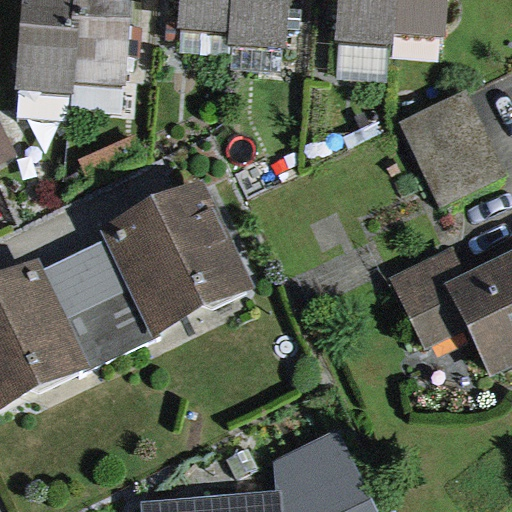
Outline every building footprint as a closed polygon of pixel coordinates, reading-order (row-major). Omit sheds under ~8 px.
[(74,105),(75,87),(79,36),(72,33),(74,0),(24,0),(15,99),(74,105)] [(74,0),(72,33),(79,36),(75,87),(126,91),(132,0),(74,0)] [(183,0),(180,36),(233,40),(236,0),(183,0)] [(290,0),(236,0),(233,40),(232,52),(287,56),(290,0)] [(393,52),(394,43),(397,0),(340,0),(336,47),(393,52)] [(397,0),(394,43),(442,47),(446,0),(397,0)] [(469,98),(402,129),(441,213),(508,182),(469,98)] [(206,192),(107,237),(156,343),(254,298),(206,192)] [(511,259),(474,278),(458,246),(393,279),(428,347),(464,329),(494,387),(511,378),(511,259)] [(45,267),(0,288),(0,417),(95,373),(45,267)] [(371,511),(335,436),(271,466),(273,497),(137,508),(137,511),(371,511)]
